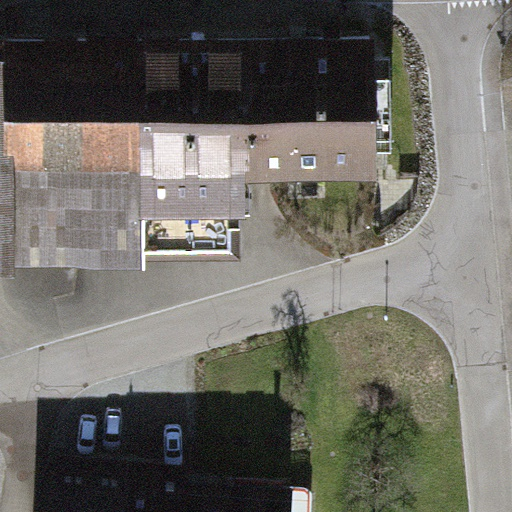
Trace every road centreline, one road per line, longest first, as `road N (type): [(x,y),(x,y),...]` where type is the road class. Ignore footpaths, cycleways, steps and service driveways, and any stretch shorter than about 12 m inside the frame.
road 1 (residential): [(469,246),(0,382)]
road 2 (residential): [(469,246),(496,511)]
road 3 (residential): [(450,0),(469,246)]
